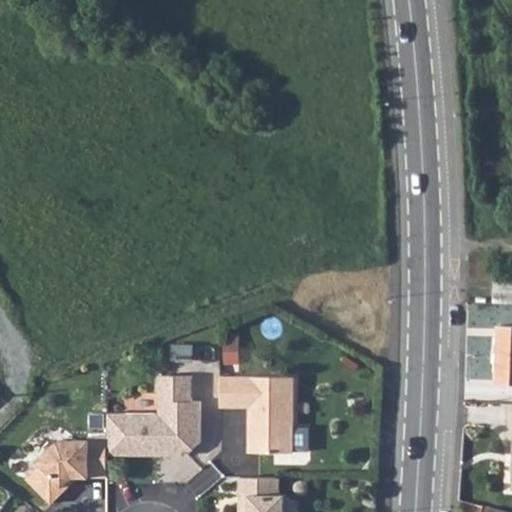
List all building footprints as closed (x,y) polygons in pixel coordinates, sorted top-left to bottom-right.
[(511,276),(496,276),(495,301),(511,301),(511,276)] [(511,325),(499,324),(496,379),(511,379),(511,325)] [(108,436),(108,453),(188,454),(201,441),(202,400),(193,400),(193,375),(160,374),(160,413),(109,412),(108,436)] [(296,376),(222,375),(222,406),(255,406),(255,412),(250,412),(250,451),(295,451),(296,376)] [(299,422),(298,456),(312,456),(313,422),(299,422)] [(52,503),(80,476),(108,476),(108,467),(108,453),(108,436),(90,436),(90,439),(59,439),(39,459),(42,463),(28,477),(52,503)] [(281,476),(242,476),(241,494),(246,494),(246,511),(287,511),(291,508),(291,498),(286,493),(281,493),(281,476)]
